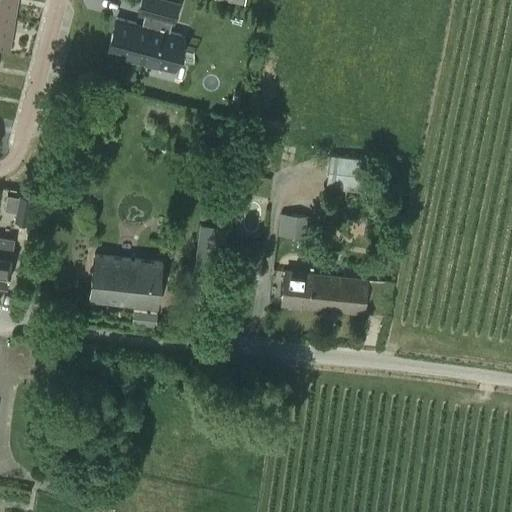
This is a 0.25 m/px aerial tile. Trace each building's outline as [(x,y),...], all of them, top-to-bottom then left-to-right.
[(0,0),(0,16),(14,19),(17,0),(0,0)] [(169,0),(136,0),(136,2),(151,6),(149,12),(118,7),(110,43),(173,55),(178,19),(159,16),(160,7),(168,9),(169,0)] [(14,19),(0,16),(0,46),(9,48),(14,19)] [(215,151),(213,164),(232,169),(235,155),(215,151)] [(369,192),(373,160),(330,154),(326,186),(369,192)] [(304,237),(306,215),(280,213),(278,234),(304,237)] [(0,282),(7,284),(10,261),(21,263),(28,223),(14,221),(13,231),(8,257),(0,255),(0,249),(1,243),(2,244),(4,229),(4,226),(0,225),(0,282)] [(196,249),(192,269),(188,292),(217,296),(227,229),(200,225),(196,249)] [(93,253),(88,298),(156,306),(162,261),(93,253)] [(310,303),(341,306),(341,309),(363,312),(386,314),(394,281),(367,278),(366,280),(312,274),(285,271),(281,303),(309,306),(310,303)] [(156,312),(133,309),(131,323),(155,326),(156,312)]
